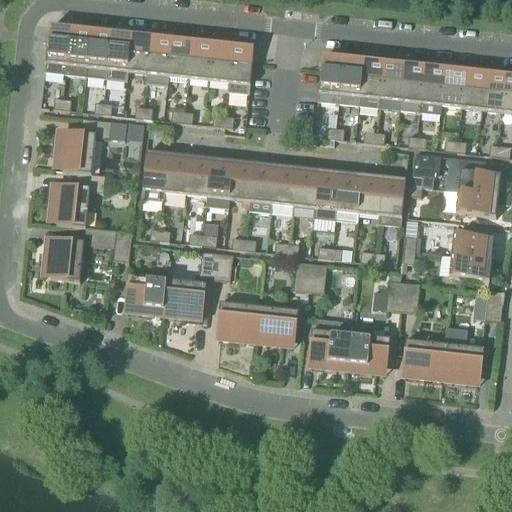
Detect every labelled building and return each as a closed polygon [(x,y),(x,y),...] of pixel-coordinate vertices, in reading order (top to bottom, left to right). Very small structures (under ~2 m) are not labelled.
[(65,79),(66,70),(70,34),(49,32),(44,77),(65,79)] [(66,70),(87,72),(91,36),(70,34),(66,70)] [(86,82),(106,84),(111,38),(91,36),(87,72),(86,82)] [(126,86),(127,77),(131,41),(111,38),(106,84),(126,86)] [(127,77),(147,79),(151,43),(131,41),(127,77)] [(167,91),(168,81),(172,45),(151,43),(147,79),(146,89),(167,91)] [(168,81),(188,83),(192,47),(172,45),(168,81)] [(188,83),(208,86),(212,49),(192,47),(188,83)] [(208,86),(229,88),(233,52),(212,49),(208,86)] [(233,52),(229,88),(228,98),(249,100),(254,54),(233,52)] [(317,107),(338,109),(343,64),(322,61),(317,107)] [(338,109),(358,111),(363,66),(343,64),(338,109)] [(358,111),(379,114),(384,68),(363,66),(358,111)] [(384,68),(379,114),(399,115),(404,70),(384,68)] [(399,115),(419,118),(424,72),(404,70),(399,115)] [(424,72),(419,118),(440,120),(441,111),(445,75),(424,72)] [(465,77),(445,75),(441,111),(461,113),(465,77)] [(485,79),(465,77),(461,113),(481,115),(485,79)] [(505,81),(485,79),(481,115),(501,117),(505,81)] [(511,81),(505,81),(501,117),(511,118),(511,81)] [(53,114),(61,115),(63,104),(54,103),(53,114)] [(63,104),(61,115),(70,116),(71,105),(63,104)] [(94,119),(102,120),(103,109),(95,108),(94,119)] [(103,109),(102,120),(111,121),(112,110),(103,109)] [(134,123),(143,124),(144,113),(135,112),(134,123)] [(144,113),(143,124),(145,124),(151,125),(152,114),(144,113)] [(171,127),(183,128),(184,117),(172,116),(171,127)] [(184,117),(183,128),(192,129),(193,118),(184,117)] [(211,131),(224,133),(225,122),(213,120),(211,131)] [(225,122),(224,133),(232,134),(234,122),(225,122)] [(62,177),(76,179),(91,180),(95,143),(124,146),(126,129),(82,124),(80,141),(66,140),(65,151),(59,150),(58,161),(64,161),(62,177)] [(334,145),(336,134),(327,133),(326,144),(325,150),(334,151),(334,145)] [(336,134),(334,145),(343,146),(344,134),(336,134)] [(362,148),(375,149),(376,138),(364,137),(362,148)] [(376,138),(375,149),(383,150),(385,139),(376,138)] [(414,153),(415,153),(417,142),(408,141),(407,153),(414,153)] [(417,142),(415,153),(424,154),(425,143),(417,142)] [(444,157),(456,158),(457,147),(445,145),(444,157)] [(457,147),(456,158),(465,159),(466,148),(457,147)] [(488,161),(496,162),(497,151),(489,150),(488,161)] [(497,151),(496,162),(509,164),(510,152),(497,151)] [(141,205),(163,207),(168,160),(168,159),(151,157),(151,158),(146,157),(141,205)] [(165,198),(186,200),(190,162),(190,161),(172,159),(172,160),(168,160),(163,207),(164,207),(165,198)] [(411,186),(411,192),(422,193),(423,183),(434,184),(438,181),(440,162),(414,159),(411,186)] [(186,200),(207,202),(211,164),(194,162),(190,162),(186,200)] [(228,214),(229,205),(233,166),(215,164),(215,165),(211,164),(207,202),(206,212),(228,214)] [(229,205),(250,207),(254,168),(237,166),(237,167),(233,166),(229,205)] [(250,207),(272,209),(276,171),(272,171),(272,170),(254,168),(250,207)] [(271,219),(292,221),(297,173),(280,171),(276,171),(272,209),(271,219)] [(313,223),(314,223),(319,175),(319,176),(315,175),(297,173),(292,221),(313,224),(313,223)] [(314,223),(335,226),(340,178),(336,178),(336,177),(319,175),(314,223)] [(460,176),(457,197),(498,201),(500,180),(499,180),(484,178),(460,176)] [(335,226),(357,228),(362,180),(358,180),(358,179),(340,178),(335,226)] [(56,231),(70,232),(85,234),(85,233),(89,197),(103,198),(105,181),(91,180),(76,179),(74,195),(60,193),(59,205),(53,204),(52,214),(58,215),(56,231)] [(362,180),(357,228),(358,218),(379,221),(383,182),(383,183),(379,182),(362,180)] [(401,184),(383,182),(379,221),(401,223),(405,185),(401,184)] [(422,193),(411,192),(410,201),(421,203),(422,193)] [(498,201),(457,197),(455,218),(468,220),(468,219),(494,222),(494,223),(496,223),(498,201)] [(85,234),(70,232),(69,249),(54,247),(53,258),(48,258),(46,268),(52,269),(50,284),(79,288),(83,251),(114,254),(116,237),(85,233),(85,234)] [(149,245),(159,247),(160,235),(150,234),(149,245)] [(160,235),(159,247),(169,248),(170,236),(160,235)] [(116,237),(114,254),(112,266),(128,268),(131,249),(132,239),(116,237)] [(188,250),(202,251),(203,240),(189,239),(188,250)] [(453,239),(451,260),(491,265),(493,243),(492,243),(492,244),(465,241),(465,240),(453,239)] [(203,240),(202,251),(216,253),(217,241),(203,240)] [(405,242),(404,255),(415,257),(416,243),(405,242)] [(231,254),(245,256),(246,245),(232,243),(231,254)] [(246,245),(245,256),(255,257),(256,246),(246,245)] [(274,259),(288,260),(289,249),(275,248),(274,259)] [(289,249),(288,260),(298,261),(299,250),(289,249)] [(317,263),(331,265),(332,254),(318,252),(317,263)] [(332,254),(331,265),(340,266),(342,255),(332,254)] [(415,257),(404,255),(402,269),(413,270),(415,257)] [(199,284),(214,286),(217,259),(202,257),(199,284)] [(360,268),(374,270),(375,258),(361,257),(360,268)] [(375,258),(374,270),(383,271),(385,259),(375,258)] [(217,259),(214,286),(230,287),(233,261),(217,259)] [(491,265),(451,260),(448,281),(488,286),(489,286),(491,265)] [(292,296),(308,298),(311,269),(295,267),(292,296)] [(311,269),(308,298),(323,299),(326,271),(311,269)] [(148,313),(163,315),(167,286),(128,281),(126,296),(128,297),(127,311),(138,312),(138,318),(148,319),(148,313)] [(167,286),(163,315),(179,316),(178,322),(188,323),(189,318),(200,319),(202,305),(204,305),(206,290),(167,286)] [(385,315),(401,317),(404,288),(400,288),(388,287),(385,315)] [(404,288),(401,317),(416,318),(419,290),(404,288)] [(484,326),(500,327),(503,299),(487,297),(484,326)] [(240,340),(256,342),(259,313),(220,308),(218,323),(220,324),(219,338),(230,339),(230,345),(240,346),(240,340)] [(259,313),(256,342),(271,344),(270,349),(280,350),(281,345),(292,346),(294,332),(296,332),(298,317),(259,313)] [(332,368),(347,369),(352,328),(315,324),(314,336),(311,336),(310,351),(312,351),(311,365),(322,367),(322,372),(332,373),(332,368)] [(352,328),(347,369),(363,371),(362,377),(372,378),(373,372),(384,373),(386,359),(388,359),(390,344),(387,344),(389,332),(352,328)] [(426,378),(441,380),(444,350),(408,346),(405,346),(404,361),(406,361),(405,376),(416,377),(415,382),(426,383),(426,378)] [(444,350),(441,380),(456,381),(456,387),(466,388),(467,382),(478,383),(479,369),(482,370),(484,354),(444,350)]
